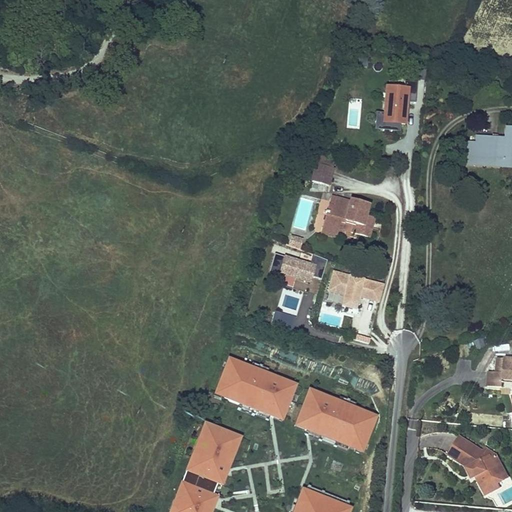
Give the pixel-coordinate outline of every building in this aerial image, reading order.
[(383,120),(407,123),(412,85),(385,82),(383,120)] [(511,158),(502,158),(504,139),(496,138),(496,141),(491,140),(492,138),(476,136),(475,143),(474,159),(484,160),(483,162),(501,164),(500,168),(511,168),(511,158)] [(504,139),(502,158),(511,158),(511,136),(504,136),(504,139)] [(475,143),(467,142),(465,165),(500,168),(501,164),(483,162),(484,160),(474,159),(475,143)] [(330,159),(316,155),(314,162),(328,166),(330,159)] [(328,166),(314,162),(309,179),(325,183),(329,167),(328,166)] [(334,208),(336,199),(331,197),(328,206),(334,208)] [(368,205),(350,200),(349,202),(336,199),(334,208),(328,206),(322,228),(335,231),(338,221),(345,223),(345,222),(354,224),(353,226),(352,231),(365,235),(367,228),(371,229),(374,218),(365,216),(368,205)] [(335,231),(322,228),(321,233),(333,237),(335,231)] [(299,250),(302,240),(290,235),(287,246),(299,250)] [(275,251),(268,277),(293,286),(296,277),(311,281),(312,274),(322,280),(327,259),(312,253),(310,262),(275,251)] [(333,269),(324,299),(355,310),(359,295),(379,302),(383,283),(333,269)] [(291,332),(295,318),(273,312),(270,327),(291,332)] [(213,394),(283,422),(298,384),(228,356),(213,394)] [(502,388),(502,383),(502,380),(511,380),(511,359),(497,358),(496,372),(488,372),(487,386),(502,388)] [(378,416),(308,388),(293,426),(363,454),(378,416)] [(168,511),(212,511),(219,496),(213,494),(217,484),(223,486),(242,437),(204,422),(184,472),(185,472),(182,482),(180,481),(168,511)] [(507,478),(495,456),(490,458),(489,456),(484,459),(480,456),(482,452),(459,437),(448,455),(468,468),(465,469),(471,479),(476,477),(485,495),(499,488),(496,484),(507,478)] [(496,455),(485,448),(482,452),(480,456),(484,459),(489,456),(490,458),(495,456),(496,455)] [(302,488),(292,511),(350,511),(353,508),(302,488)]
